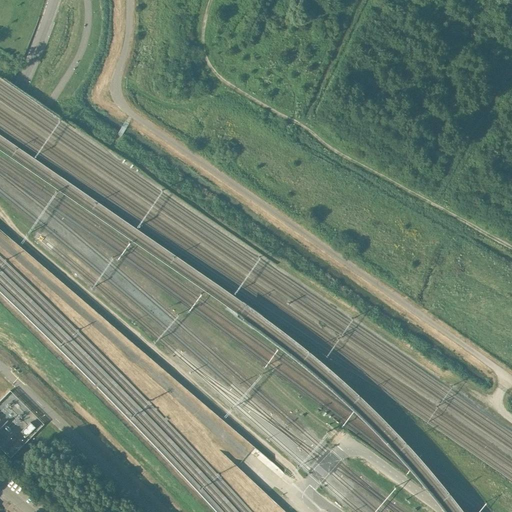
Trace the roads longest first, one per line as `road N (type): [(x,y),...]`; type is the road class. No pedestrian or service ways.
road 1 (track): [(0,213),(305,489)]
road 2 (secondary): [(0,118),(53,0)]
